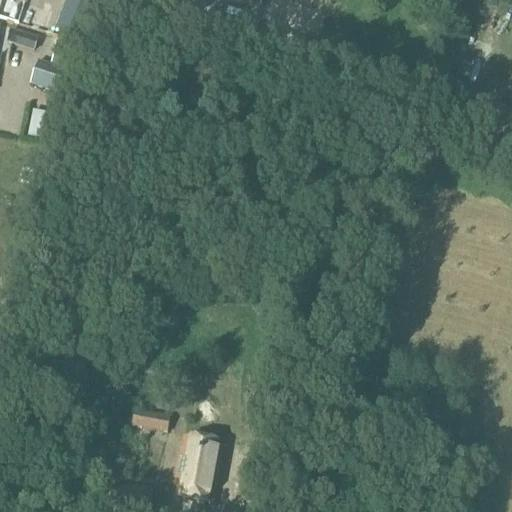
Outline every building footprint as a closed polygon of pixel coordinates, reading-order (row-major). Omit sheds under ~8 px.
[(72,0),(69,9),(58,34),(93,48),(113,0),(72,0)] [(185,14),(171,37),(190,47),(204,25),(185,14)] [(210,19),(202,46),(208,48),(225,53),(265,65),(273,38),(210,19)] [(10,32),(6,46),(34,54),(38,41),(10,32)] [(460,33),(458,40),(472,46),(475,39),(460,33)] [(83,76),(86,64),(90,52),(59,42),(51,66),(78,75),(80,75),(83,76)] [(208,48),(205,59),(222,64),(225,53),(208,48)] [(78,75),(51,66),(39,63),(30,87),(73,100),(80,75),(78,75)] [(488,112),(483,122),(511,133),(511,113),(491,105),(488,112)] [(171,419),(135,412),(131,429),(167,436),(171,419)] [(185,440),(174,498),(213,505),(223,447),(185,440)] [(104,488),(102,511),(151,511),(153,491),(104,488)]
